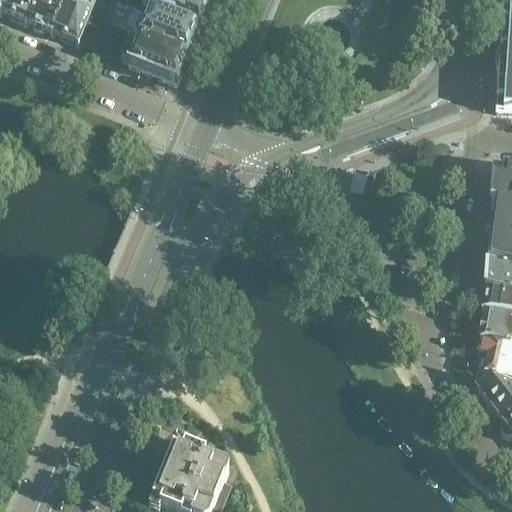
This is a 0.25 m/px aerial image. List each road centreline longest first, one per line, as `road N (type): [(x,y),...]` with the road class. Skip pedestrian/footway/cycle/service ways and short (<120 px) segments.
road 1 (secondary): [(78,511),(197,225),(222,191),(283,157)]
road 2 (secondary): [(208,132),(46,511)]
road 3 (residential): [(283,157),(319,175),(434,368)]
road 4 (residential): [(434,368),(473,143)]
road 5 (residential): [(208,132),(0,45)]
road 6 (secondary): [(283,157),(445,90),(464,62)]
road 7 (secondary): [(261,0),(208,132)]
road 8 (residential): [(511,470),(469,430),(434,368)]
